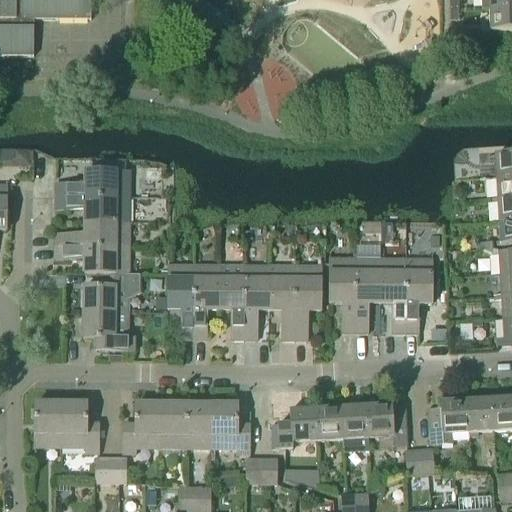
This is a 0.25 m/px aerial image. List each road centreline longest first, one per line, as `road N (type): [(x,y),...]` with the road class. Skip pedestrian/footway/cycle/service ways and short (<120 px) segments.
road 1 (residential): [(511,364),(329,375),(11,371)]
road 2 (residential): [(11,371),(15,511)]
